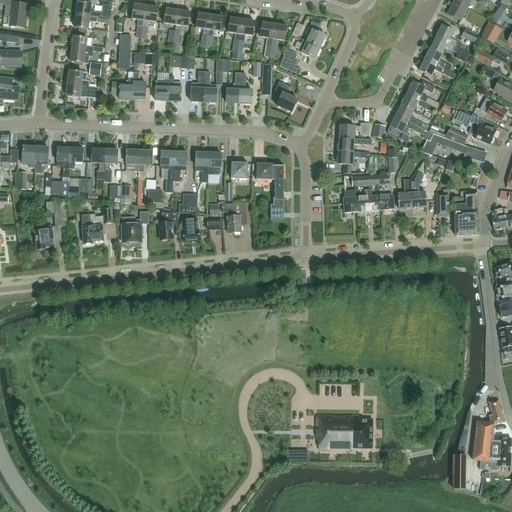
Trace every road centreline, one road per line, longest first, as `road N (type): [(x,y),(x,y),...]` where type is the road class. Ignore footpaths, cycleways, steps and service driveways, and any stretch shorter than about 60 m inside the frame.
road 1 (unclassified): [(0,290),(306,254)]
road 2 (residential): [(301,144),(257,131),(38,123)]
road 3 (unclassified): [(511,425),(484,245)]
road 4 (unclassified): [(306,254),(484,245)]
road 5 (residential): [(322,104),(379,98),(430,0)]
road 6 (residential): [(38,123),(55,0)]
